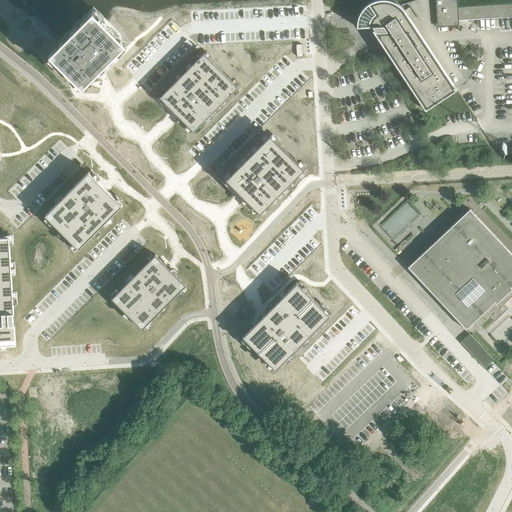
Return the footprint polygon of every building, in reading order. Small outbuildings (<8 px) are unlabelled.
[(379,41),(425,110),(456,89),(404,11),(398,4),(390,0),(387,0),(377,0),(370,2),(363,8),(358,16),(357,23),(356,27),(372,26),(381,40),(379,41)] [(435,0),(437,27),(459,26),(458,21),(511,17),(511,4),(458,8),(457,0),(435,0)] [(93,11),(49,54),(82,87),(97,72),(126,43),(93,11)] [(203,53),(159,97),(176,114),(193,131),(237,87),(203,53)] [(269,135),(226,179),(245,198),(260,213),(303,169),(269,135)] [(88,172),(45,215),(79,249),(122,205),(88,172)] [(511,254),(469,209),(407,267),(465,329),(494,302),(496,304),(511,289),(510,287),(511,285),(511,254)] [(10,263),(9,245),(13,245),(13,235),(3,236),(3,238),(0,238),(0,350),(6,350),(6,346),(15,345),(14,325),(13,325),(12,315),(13,314),(13,305),(17,305),(16,292),(12,293),(11,275),(15,275),(14,262),(10,263)] [(155,255),(111,298),(141,329),(185,285),(155,255)] [(259,319),(242,336),(243,338),(247,342),(264,359),(269,363),(275,369),(286,358),(291,354),(304,340),(308,336),(314,331),(318,326),(329,315),(296,282),(265,313),(267,315),(265,318),(261,322),(259,319)]
